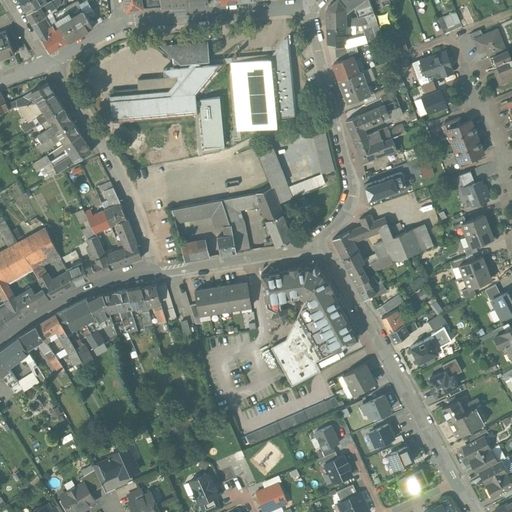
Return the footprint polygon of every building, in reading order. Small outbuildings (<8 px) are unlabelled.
[(28,0),(22,4),(20,5),(25,14),(46,3),(44,0),(28,0)] [(55,0),(54,0),(47,4),(49,7),(51,11),(61,6),(59,1),(57,2),(55,0)] [(125,0),(127,11),(142,8),(148,8),(147,0),(125,0)] [(327,26),(345,26),(345,18),(344,6),(339,0),(336,0),(328,7),(326,10),(327,26)] [(374,14),(368,0),(359,0),(354,3),(359,17),(359,19),(364,18),(374,14)] [(71,16),(72,18),(83,11),(77,1),(52,13),(56,19),(68,12),(71,16)] [(46,3),(25,14),(33,27),(44,21),(43,19),(46,18),(41,10),(43,9),(44,11),(49,7),(47,4),(46,3)] [(60,29),(68,42),(93,27),(84,11),(83,11),(72,18),(71,16),(64,20),(65,22),(58,26),(60,29)] [(455,12),(450,14),(455,25),(460,23),(455,12)] [(359,17),(345,18),(345,26),(361,25),(359,19),(359,17)] [(442,30),(448,28),(443,17),(438,19),(442,30)] [(47,27),(44,21),(33,27),(37,33),(47,27)] [(327,43),(346,42),(345,26),(327,26),(327,43)] [(53,27),(38,35),(49,53),(68,42),(60,29),(56,31),(53,27)] [(479,52),(486,50),(489,57),(505,51),(497,29),(473,39),(479,52)] [(0,36),(0,60),(14,55),(7,34),(0,36)] [(269,59),(232,62),(239,130),(250,129),(260,128),(276,127),(276,118),(296,116),(289,39),(283,39),(274,53),(273,53),(273,54),(269,59)] [(163,69),(170,75),(170,77),(137,80),(138,90),(110,92),(113,122),(197,115),(196,108),(196,101),(195,93),(199,93),(201,91),(202,92),(219,71),(219,63),(210,64),(209,60),(208,43),(165,47),(165,50),(179,63),(180,67),(163,69)] [(349,55),(346,48),(345,48),(335,49),(335,56),(349,55)] [(441,76),(453,72),(445,50),(419,60),(425,76),(439,71),(441,76)] [(507,50),(505,51),(489,57),(494,69),(498,68),(503,80),(511,76),(511,54),(510,55),(507,50)] [(269,59),(273,54),(209,60),(210,64),(219,63),(232,62),(269,59)] [(359,73),(353,57),(333,64),(339,80),(359,73)] [(399,67),(410,63),(408,58),(397,62),(399,67)] [(361,72),(359,73),(339,80),(343,92),(366,83),(361,72)] [(400,74),(394,76),(399,89),(405,86),(400,74)] [(426,96),(437,92),(433,81),(422,85),(426,96)] [(34,96),(38,102),(41,107),(57,97),(47,82),(32,92),(34,96)] [(370,95),(366,83),(343,92),(348,103),(370,95)] [(380,97),(387,94),(384,89),(374,94),(376,99),(380,97)] [(426,96),(422,98),(428,113),(446,106),(440,90),(437,92),(426,96)] [(380,97),(383,105),(386,112),(399,107),(398,104),(396,97),(393,91),(387,94),(380,97)] [(0,113),(15,107),(17,106),(30,105),(38,102),(34,96),(27,101),(25,99),(15,101),(6,105),(0,93),(0,113)] [(64,108),(57,97),(41,107),(42,108),(46,114),(43,115),(41,115),(29,122),(33,128),(43,121),(48,118),(64,108)] [(200,100),(200,107),(204,149),(224,148),(219,98),(200,100)] [(41,107),(38,102),(30,105),(17,106),(15,107),(22,118),(42,108),(41,107)] [(383,105),(359,115),(365,129),(388,118),(386,112),(383,105)] [(399,107),(386,112),(388,118),(389,120),(402,115),(399,107)] [(64,108),(48,118),(53,126),(34,138),(37,144),(72,122),(64,108)] [(351,135),(365,129),(359,115),(346,121),(351,135)] [(444,123),(447,129),(458,124),(456,119),(444,123)] [(458,124),(447,129),(453,145),(477,136),(470,120),(458,124)] [(43,121),(33,128),(31,128),(34,133),(46,126),(43,121)] [(31,128),(33,128),(29,122),(21,127),(25,133),(31,128)] [(80,134),(72,122),(37,144),(42,151),(51,145),(51,144),(61,138),(64,144),(80,134)] [(389,131),(391,137),(405,132),(402,126),(389,131)] [(365,129),(351,135),(357,149),(383,140),(391,137),(389,131),(388,129),(368,136),(365,129)] [(325,133),(311,136),(320,174),(334,170),(325,133)] [(91,152),(80,134),(64,144),(71,155),(63,160),(67,166),(91,152)] [(477,136),(453,145),(460,163),(470,158),(483,153),(477,136)] [(396,149),(391,137),(383,140),(357,149),(362,163),(396,149)] [(258,153),(273,148),(270,142),(256,148),(258,153)] [(271,187),(278,204),(293,198),(292,197),(288,187),(273,148),(258,153),(271,187)] [(234,157),(238,168),(257,161),(253,149),(234,157)] [(44,181),(67,166),(63,160),(53,166),(47,155),(44,157),(40,160),(49,174),(47,175),(46,174),(41,176),(44,181)] [(470,158),(460,163),(462,168),(473,164),(470,158)] [(463,187),(465,186),(474,183),(470,172),(459,176),(463,187)] [(401,173),(363,186),(368,202),(407,189),(401,173)] [(288,187),(292,197),(320,186),(316,176),(288,187)] [(474,183),(465,186),(473,206),(488,200),(486,194),(489,193),(485,184),(482,185),(480,180),(474,183)] [(106,191),(112,207),(121,204),(114,187),(106,191)] [(266,221),(282,214),(278,204),(271,187),(255,193),(224,199),(225,203),(230,202),(231,209),(259,204),(266,221)] [(224,226),(229,225),(221,200),(194,205),(199,218),(212,215),(216,227),(224,226)] [(119,222),(127,219),(121,204),(112,207),(105,210),(111,226),(119,222)] [(96,232),(111,226),(105,210),(88,217),(96,232)] [(266,221),(276,246),(292,240),(282,214),(266,221)] [(362,226),(374,222),(371,215),(360,219),(362,226)] [(462,224),(466,235),(487,227),(483,215),(466,222),(462,224)] [(0,291),(5,301),(13,297),(7,284),(11,282),(9,277),(31,265),(18,243),(2,216),(0,217),(0,231),(9,248),(0,252),(0,291)] [(462,224),(466,222),(464,216),(452,220),(455,227),(462,224)] [(386,249),(362,261),(364,264),(366,263),(367,266),(368,266),(376,261),(389,254),(392,262),(421,250),(412,230),(393,237),(385,218),(374,222),(362,226),(356,229),(360,238),(379,231),(386,249)] [(119,222),(124,235),(132,232),(127,219),(119,222)] [(220,256),(236,253),(231,224),(229,225),(224,226),(226,237),(217,239),(220,256)] [(412,230),(421,250),(432,246),(423,225),(412,230)] [(471,247),(471,248),(475,246),(492,239),(487,227),(466,235),(471,247)] [(38,278),(46,274),(38,261),(50,254),(56,262),(61,259),(56,250),(53,244),(46,228),(18,243),(31,265),(38,278)] [(360,238),(356,229),(349,232),(352,240),(360,238)] [(129,255),(132,262),(141,259),(142,258),(132,232),(124,235),(128,246),(123,248),(126,256),(129,255)] [(349,232),(333,239),(343,258),(357,252),(352,240),(349,232)] [(84,269),(89,280),(112,270),(105,255),(97,235),(88,239),(98,263),(84,269)] [(205,241),(180,245),(184,262),(209,258),(205,241)] [(464,250),(466,256),(477,251),(475,246),(471,248),(471,247),(464,250)] [(105,255),(112,270),(132,262),(129,255),(126,256),(123,248),(105,255)] [(362,261),(357,252),(343,258),(358,286),(368,280),(360,266),(364,264),(362,261)] [(459,265),(467,262),(465,256),(450,262),(453,268),(459,266),(459,265)] [(459,266),(463,277),(486,269),(481,257),(467,262),(459,265),(459,266)] [(376,261),(368,266),(371,270),(380,265),(379,262),(377,264),(376,261)] [(68,273),(75,287),(89,280),(84,269),(82,264),(67,271),(68,273)] [(282,310),(281,310),(279,302),(297,299),(298,297),(299,296),(297,289),(300,283),(305,282),(309,274),(308,267),(299,268),(298,267),(289,268),(289,270),(279,272),(279,269),(269,271),(269,273),(261,275),(267,309),(275,313),(274,314),(274,315),(274,317),(275,318),(275,319),(276,320),(277,321),(278,321),(279,321),(280,321),(282,321),(283,321),(284,320),(284,319),(285,318),(286,317),(286,316),(286,315),(285,314),(285,312),(284,312),(283,311),(282,310)] [(317,277),(323,274),(318,272),(320,269),(314,267),(313,269),(308,267),(309,274),(305,282),(300,283),(297,289),(299,296),(298,297),(305,301),(317,277)] [(490,281),(486,269),(463,277),(468,289),(472,288),(490,281)] [(44,290),(50,300),(75,287),(68,273),(51,282),(46,274),(38,278),(44,290)] [(286,341),(270,349),(291,388),(320,372),(315,363),(358,340),(354,332),(356,330),(352,322),(349,323),(341,309),(344,307),(339,299),(337,300),(332,291),(333,291),(329,282),(327,282),(323,274),(317,277),(305,301),(286,341)] [(372,289),(368,280),(358,286),(365,299),(370,297),(372,300),(384,293),(383,291),(380,292),(377,286),(372,289)] [(236,285),(240,309),(251,307),(247,283),(236,285)] [(377,286),(380,292),(383,291),(385,290),(382,284),(377,286)] [(226,287),(230,310),(240,309),(236,285),(226,287)] [(485,290),(490,301),(501,296),(496,285),(485,290)] [(146,305),(147,307),(154,305),(160,303),(156,289),(155,286),(141,288),(146,305)] [(160,303),(166,321),(167,324),(177,321),(166,286),(156,289),(160,303)] [(216,288),(220,312),(230,310),(226,287),(216,288)] [(125,291),(130,308),(140,306),(146,305),(141,288),(125,291)] [(205,290),(209,314),(220,312),(216,288),(205,290)] [(468,289),(461,291),(465,300),(475,295),(472,288),(468,289)] [(16,301),(24,314),(42,305),(35,295),(32,289),(21,295),(22,297),(16,301)] [(35,295),(42,305),(50,300),(44,290),(35,295)] [(205,290),(195,292),(197,305),(198,316),(200,315),(209,314),(205,290)] [(114,293),(119,310),(122,320),(122,321),(129,318),(127,312),(125,311),(124,309),(130,308),(125,291),(114,293)] [(102,295),(108,312),(119,310),(114,293),(102,295)] [(501,296),(490,301),(500,320),(511,313),(511,301),(507,293),(501,296)] [(87,300),(93,313),(99,311),(103,319),(110,316),(108,312),(102,295),(94,298),(94,297),(87,300)] [(0,318),(3,317),(9,324),(15,320),(24,314),(16,301),(13,297),(5,301),(7,306),(0,309),(0,318)] [(382,306),(386,312),(399,305),(394,298),(382,306)] [(63,311),(72,329),(82,324),(84,328),(87,326),(85,323),(95,317),(93,313),(87,300),(87,299),(63,311)] [(166,321),(160,303),(154,305),(160,326),(163,325),(162,323),(166,321)] [(147,307),(146,305),(140,306),(143,313),(148,313),(147,307)] [(203,324),(200,315),(198,316),(197,305),(189,306),(195,325),(203,324)] [(137,331),(130,308),(124,309),(125,311),(127,312),(129,318),(122,321),(124,327),(126,334),(128,335),(137,331)] [(396,310),(381,319),(389,333),(398,328),(397,326),(403,323),(396,310)] [(63,311),(56,314),(63,327),(66,332),(72,329),(63,311)] [(35,327),(42,339),(47,336),(48,339),(57,334),(56,331),(63,327),(56,314),(35,327)] [(428,322),(435,332),(446,325),(439,314),(428,322)] [(0,330),(9,324),(3,317),(0,318),(0,330)] [(99,325),(95,317),(85,323),(87,326),(88,331),(99,325)] [(187,321),(180,323),(185,339),(192,337),(187,321)] [(404,325),(398,328),(389,333),(395,344),(409,334),(406,329),(404,325)] [(413,325),(406,329),(409,334),(415,330),(413,325)] [(491,332),(494,337),(505,332),(502,326),(491,332)] [(19,336),(26,349),(42,339),(35,327),(19,336)] [(75,349),(66,332),(63,327),(56,331),(57,334),(76,364),(82,361),(75,349)] [(511,328),(505,332),(494,337),(500,347),(504,345),(511,359),(511,328)] [(72,329),(66,332),(75,349),(82,345),(72,329)] [(108,352),(95,332),(87,337),(99,357),(108,352)] [(0,350),(0,356),(8,368),(15,362),(17,365),(20,363),(18,361),(24,357),(28,353),(28,352),(26,349),(19,336),(0,350)] [(433,336),(410,348),(418,363),(438,353),(442,350),(439,343),(436,344),(433,336)] [(456,338),(450,341),(456,351),(462,348),(456,338)] [(82,345),(75,349),(82,361),(86,367),(88,365),(92,371),(97,368),(83,344),(82,345)] [(28,353),(35,364),(41,360),(36,352),(34,353),(31,350),(28,352),(28,353)] [(47,354),(50,361),(55,357),(52,352),(47,354)] [(35,364),(28,353),(24,357),(25,358),(25,360),(30,370),(36,366),(35,364)] [(0,372),(3,370),(5,374),(7,377),(13,374),(8,368),(0,356),(0,372)] [(452,376),(462,372),(455,358),(442,365),(445,372),(428,381),(436,397),(447,391),(457,386),(452,376)] [(35,364),(36,366),(37,368),(38,367),(40,372),(46,368),(44,363),(43,364),(41,360),(35,364)] [(364,365),(343,377),(348,386),(369,375),(364,365)] [(38,367),(37,368),(36,366),(30,370),(27,372),(32,381),(42,375),(40,372),(38,367)] [(511,378),(511,377),(511,369),(502,375),(506,381),(511,378)] [(16,379),(13,374),(7,377),(6,378),(12,387),(19,384),(16,379)] [(22,375),(16,379),(19,384),(21,388),(27,385),(22,375)] [(369,375),(348,386),(354,396),(375,385),(369,375)] [(458,388),(457,386),(447,391),(450,397),(460,392),(458,388)] [(383,396),(365,404),(366,405),(364,406),(367,413),(369,412),(372,418),(390,410),(383,396)] [(442,408),(449,421),(451,419),(465,412),(462,407),(458,399),(455,401),(454,398),(448,401),(449,404),(442,408)] [(462,407),(465,412),(474,407),(481,404),(478,398),(465,405),(465,406),(462,407)] [(334,399),(246,437),(250,447),(339,409),(334,399)] [(465,412),(451,419),(459,435),(483,423),(474,407),(465,412)] [(331,425),(315,432),(323,450),(339,443),(331,425)] [(388,425),(369,433),(376,447),(394,439),(388,425)] [(474,441),(484,436),(488,434),(485,428),(471,436),(474,441)] [(474,441),(468,444),(467,445),(467,446),(466,446),(466,447),(466,448),(467,449),(467,450),(468,450),(469,451),(468,451),(472,459),(491,449),(484,436),(474,441)] [(335,451),(333,446),(316,453),(319,458),(335,451)] [(413,461),(407,447),(388,455),(394,470),(413,461)] [(95,469),(100,481),(119,473),(121,478),(139,470),(129,450),(128,450),(125,449),(122,450),(120,453),(121,453),(93,466),(95,469)] [(497,462),(491,449),(472,459),(479,472),(481,470),(497,462)] [(335,451),(319,458),(322,466),(325,464),(338,458),(335,451)] [(343,456),(338,458),(325,464),(333,482),(351,475),(349,468),(350,468),(347,461),(346,462),(343,456)] [(500,460),(497,462),(481,470),(488,483),(507,473),(500,460)] [(84,482),(90,493),(102,486),(100,481),(95,469),(81,478),(83,483),(84,482)] [(422,471),(397,481),(403,496),(428,485),(422,471)] [(208,473),(190,481),(199,503),(215,497),(217,496),(214,488),(216,488),(212,479),(211,480),(208,473)] [(511,486),(511,483),(507,473),(488,483),(492,490),(493,490),(493,491),(493,492),(493,493),(494,494),(495,494),(495,495),(496,495),(497,494),(504,491),(511,486)] [(61,496),(69,511),(75,511),(81,509),(82,510),(87,506),(87,505),(95,501),(90,493),(84,482),(83,483),(61,496)] [(257,493),(264,511),(267,511),(281,506),(278,500),(284,497),(278,484),(257,493)] [(341,502),(357,495),(353,484),(337,491),(341,502)] [(128,495),(131,501),(143,496),(140,489),(128,495)] [(131,501),(128,502),(132,511),(141,511),(156,505),(150,492),(143,496),(131,501)] [(366,511),(369,511),(361,493),(357,495),(341,502),(338,503),(342,511),(366,511)] [(215,497),(199,503),(202,511),(210,511),(220,508),(215,497)] [(511,511),(511,500),(495,510),(496,511),(511,511)]
